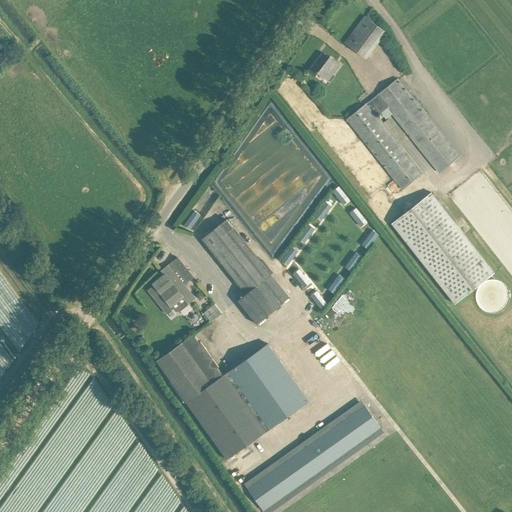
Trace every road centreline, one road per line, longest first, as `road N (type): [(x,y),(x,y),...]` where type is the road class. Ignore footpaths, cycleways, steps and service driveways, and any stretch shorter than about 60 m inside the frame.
road 1 (track): [(306,24),(86,329)]
road 2 (unknown): [(375,0),(467,136),(466,157),(424,189)]
road 3 (track): [(86,329),(0,449)]
